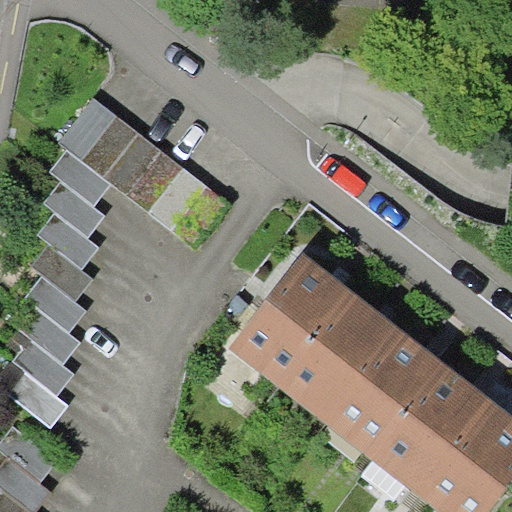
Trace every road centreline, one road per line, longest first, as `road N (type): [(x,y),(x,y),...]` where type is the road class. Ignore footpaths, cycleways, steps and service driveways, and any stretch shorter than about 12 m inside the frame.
road 1 (residential): [(97,0),(511,338)]
road 2 (residential): [(140,439),(237,511)]
